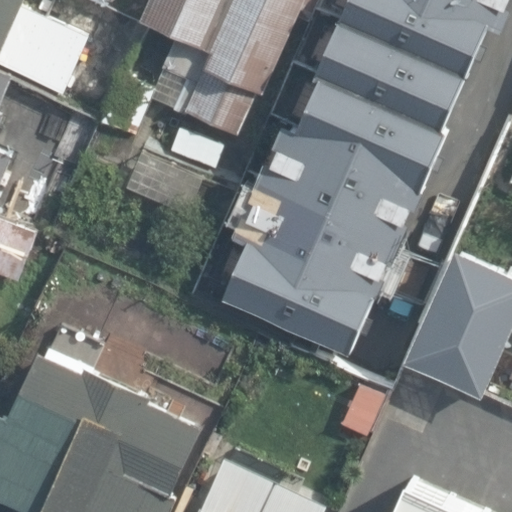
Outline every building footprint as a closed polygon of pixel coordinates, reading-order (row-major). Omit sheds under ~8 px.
[(0,0),(0,64),(22,75),(71,97),(98,35),(48,12),(52,0),(0,0)] [(303,0),(149,0),(145,11),(209,43),(204,66),(262,88),(303,0)] [(511,19),(511,0),(355,0),(239,255),(376,318),(511,19)] [(0,202),(18,157),(0,148),(0,135),(9,114),(4,113),(22,75),(0,64),(0,202)] [(511,349),(511,262),(461,238),(405,356),(490,396),(511,349)] [(156,511),(199,421),(28,344),(0,405),(0,511),(156,511)] [(319,511),(324,502),(213,450),(183,511),(319,511)] [(491,511),(424,482),(410,511),(491,511)]
